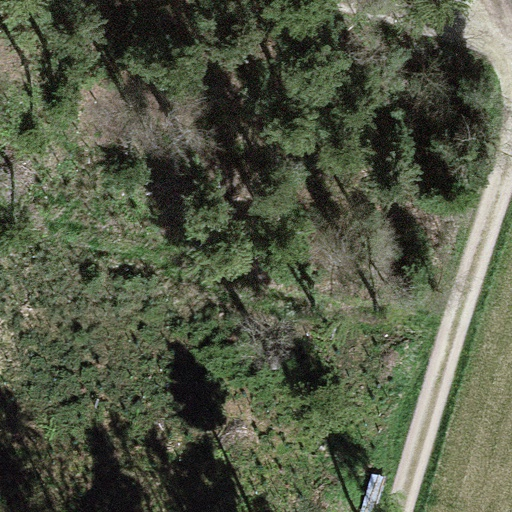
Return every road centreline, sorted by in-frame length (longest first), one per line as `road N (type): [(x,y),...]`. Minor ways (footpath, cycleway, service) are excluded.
road 1 (track): [(406,511),(511,169)]
road 2 (track): [(262,0),(511,88)]
